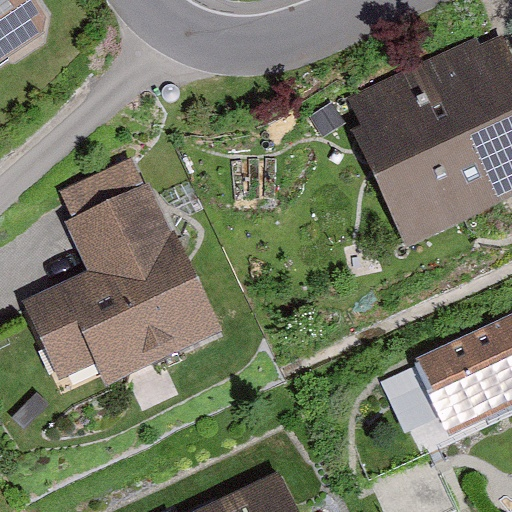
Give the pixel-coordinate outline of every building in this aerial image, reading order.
[(0,0),(0,62),(32,44),(6,0),(0,0)] [(511,113),(484,51),(335,118),(393,247),(511,194),(511,113)] [(79,277),(8,308),(41,385),(70,373),(79,393),(203,340),(139,192),(58,226),(79,277)] [(511,403),(511,327),(402,370),(428,436),(511,403)] [(274,511),(263,487),(203,511),(274,511)]
